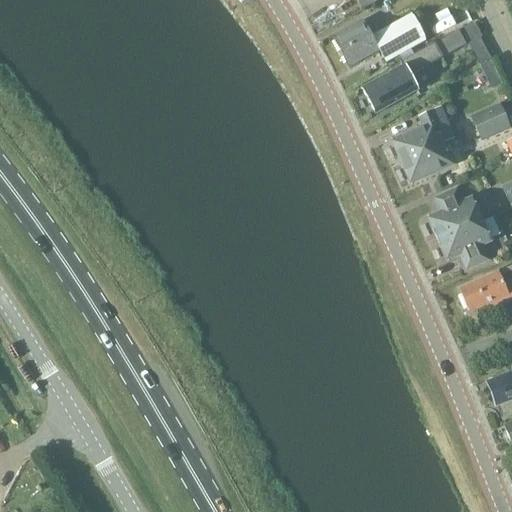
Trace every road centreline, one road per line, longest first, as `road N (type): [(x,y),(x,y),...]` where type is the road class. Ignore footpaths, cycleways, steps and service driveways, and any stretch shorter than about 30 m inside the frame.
road 1 (tertiary): [(499,511),(331,107),(269,0)]
road 2 (primary): [(214,511),(117,339),(0,172)]
road 3 (unclassified): [(131,511),(0,296)]
